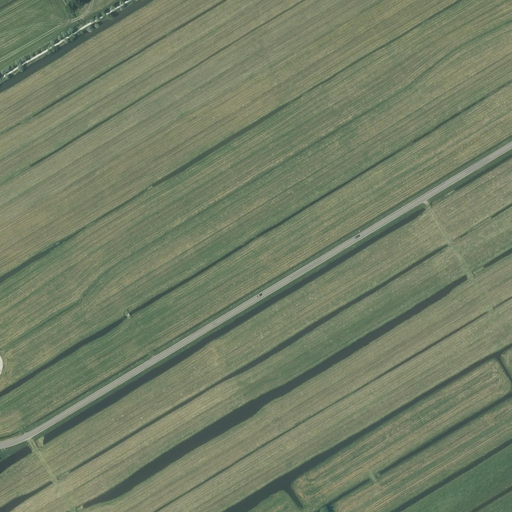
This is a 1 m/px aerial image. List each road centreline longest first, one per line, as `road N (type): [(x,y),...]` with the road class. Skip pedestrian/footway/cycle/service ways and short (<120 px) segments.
road 1 (tertiary): [(0,446),(511,145)]
road 2 (track): [(460,260),(36,511)]
road 3 (track): [(492,314),(422,198)]
